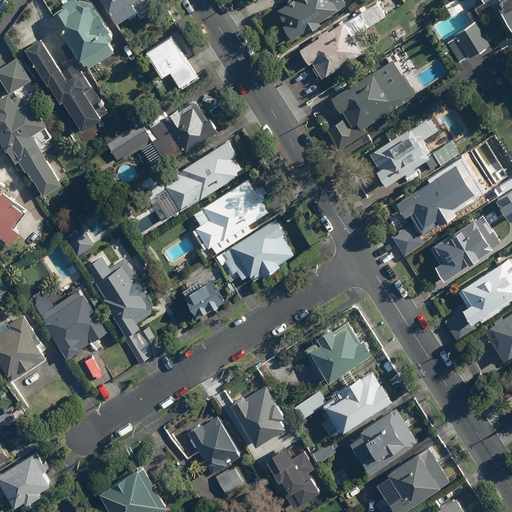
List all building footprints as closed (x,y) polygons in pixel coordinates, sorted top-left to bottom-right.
[(113,37),(91,1),(88,0),(69,0),(63,4),(64,7),(52,14),(79,60),(81,59),(86,67),(115,50),(109,40),(113,37)] [(100,0),(114,24),(136,11),(140,17),(156,7),(152,0),(100,0)] [(281,22),(291,38),(304,30),(305,32),(321,22),(320,19),(347,2),(345,0),(290,0),(277,9),(284,20),(281,22)] [(319,79),(322,77),(367,47),(360,37),(355,41),(352,37),(396,8),(390,0),(375,0),(366,7),(363,4),(358,8),(360,11),(343,23),(342,22),(329,31),(327,27),(311,37),(312,40),(298,49),(319,79)] [(474,20),(469,12),(474,8),(468,0),(456,0),(447,6),(452,14),(431,27),(442,44),(445,42),(458,61),(468,55),(469,57),(491,43),(475,19),(474,20)] [(511,0),(482,0),(483,1),(474,7),(479,14),(494,4),(511,30),(511,0)] [(173,33),(146,49),(161,74),(169,69),(178,85),(197,74),(173,33)] [(40,36),(24,47),(59,101),(62,99),(82,130),(108,112),(80,68),(76,71),(72,63),(61,70),(40,36)] [(17,56),(0,67),(0,77),(10,93),(32,79),(17,56)] [(325,129),(337,149),(367,130),(365,127),(417,93),(403,72),(401,73),(391,59),(372,72),(370,69),(329,95),(340,113),(343,111),(346,116),(325,129)] [(0,140),(14,164),(18,161),(24,171),(26,170),(41,194),(61,182),(32,135),(46,126),(29,99),(22,103),(17,95),(11,99),(7,93),(0,97),(0,140)] [(166,162),(171,159),(216,128),(207,115),(205,117),(194,101),(178,111),(176,108),(146,129),(140,120),(106,143),(117,159),(122,155),(124,157),(151,139),(166,162)] [(430,156),(427,153),(431,150),(424,139),(439,129),(429,115),(410,128),(408,125),(369,152),(379,167),(375,170),(387,185),(405,172),(407,175),(417,168),(416,166),(426,159),(430,156)] [(154,197),(168,218),(237,173),(235,171),(241,167),(233,156),(237,153),(228,138),(179,170),(181,172),(164,183),(167,189),(154,197)] [(426,159),(432,168),(440,163),(441,165),(461,150),(454,139),(430,156),(426,159)] [(477,197),(480,185),(462,159),(394,204),(403,218),(409,215),(413,221),(414,223),(421,233),(422,233),(438,223),(439,224),(457,212),(456,211),(477,197)] [(211,244),(216,252),(273,215),(263,199),(267,196),(259,183),(253,187),(247,178),(193,212),(200,223),(192,229),(204,248),(211,244)] [(0,235),(9,243),(19,230),(14,226),(28,209),(2,189),(5,185),(0,180),(0,235)] [(511,186),(495,198),(509,220),(511,218),(511,186)] [(435,266),(443,279),(502,242),(483,212),(430,246),(440,263),(435,266)] [(249,272),(253,279),(262,273),(263,275),(280,265),(278,263),(294,253),(282,233),(285,231),(276,217),(223,251),(228,258),(224,260),(232,272),(237,269),(242,277),(249,272)] [(405,256),(427,242),(421,233),(414,223),(393,237),(405,256)] [(65,234),(78,255),(94,245),(81,224),(65,234)] [(92,276),(88,278),(125,334),(138,325),(140,324),(137,320),(157,307),(124,256),(110,265),(101,251),(83,263),(92,276)] [(473,325),(471,322),(511,295),(511,262),(509,258),(458,291),(467,305),(444,320),(455,337),(473,325)] [(183,297),(196,318),(225,299),(211,278),(183,297)] [(35,305),(42,317),(66,356),(80,348),(79,346),(107,329),(81,287),(53,304),(48,297),(35,305)] [(511,312),(487,330),(485,331),(503,359),(511,352),(511,312)] [(0,364),(7,376),(18,369),(19,369),(33,360),(35,364),(47,356),(33,335),(36,334),(23,313),(9,322),(12,326),(0,333),(0,364)] [(324,383),(327,381),(371,351),(362,339),(361,340),(348,321),(334,331),(331,326),(316,337),(320,343),(307,352),(322,373),(319,375),(324,383)] [(340,427),(343,431),(391,398),(373,370),(361,378),(360,375),(326,397),(320,388),(294,406),(302,418),(321,405),(329,416),(321,421),(330,434),(340,427)] [(243,393),(229,402),(255,443),(285,425),(279,415),(283,412),(266,384),(245,397),(243,393)] [(348,442),(367,472),(418,439),(396,406),(359,431),(361,433),(348,442)] [(200,421),(188,429),(212,470),(240,453),(219,416),(203,426),(200,421)] [(0,463),(10,458),(0,439),(0,463)] [(312,452),(319,462),(336,449),(330,440),(312,452)] [(394,511),(395,511),(400,511),(440,487),(437,482),(447,475),(428,445),(386,473),(387,475),(382,478),(385,482),(380,485),(387,494),(375,502),(381,511),(394,511)] [(37,450),(0,472),(0,481),(14,504),(23,499),(25,503),(27,502),(31,508),(44,500),(39,491),(52,482),(44,470),(51,466),(42,452),(39,454),(37,450)] [(97,493),(109,511),(154,511),(167,504),(141,464),(97,493)] [(216,477),(226,493),(244,482),(234,466),(216,477)] [(351,480),(343,469),(330,477),(338,488),(351,480)] [(462,511),(464,509),(455,494),(425,511),(462,511)]
